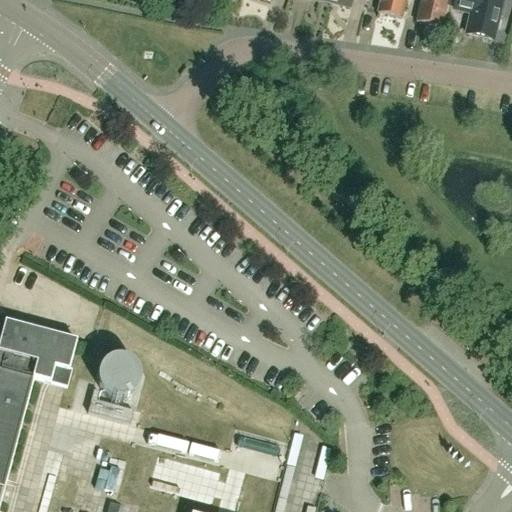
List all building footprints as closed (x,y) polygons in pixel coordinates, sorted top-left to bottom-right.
[(329,0),(329,4),(351,9),(352,0),(329,0)] [(396,19),(401,20),(405,0),(380,0),(377,14),(387,17),(387,19),(395,21),(396,19)] [(421,0),(415,24),(440,29),(446,0),(421,0)] [(487,0),(488,0),(486,0),(456,0),(454,11),(471,15),(466,35),(492,42),(497,18),(500,19),(504,4),(502,4),(502,0),(487,0)] [(0,499),(32,380),(66,389),(71,372),(68,371),(76,343),(4,323),(0,339),(0,499)] [(139,387),(140,382),(139,376),(137,371),(134,367),(129,363),(124,361),(119,360),(113,361),(108,363),(103,367),(100,371),(98,376),(97,382),(98,387),(100,392),(103,397),(108,400),(113,402),(119,403),(124,402),(129,400),(134,397),(137,392),(139,387)] [(132,414),(90,402),(87,415),(129,427),(132,414)] [(272,511),(300,511),(303,503),(312,505),(319,482),(284,472),(272,511)] [(39,481),(34,505),(49,509),(54,484),(39,481)]
